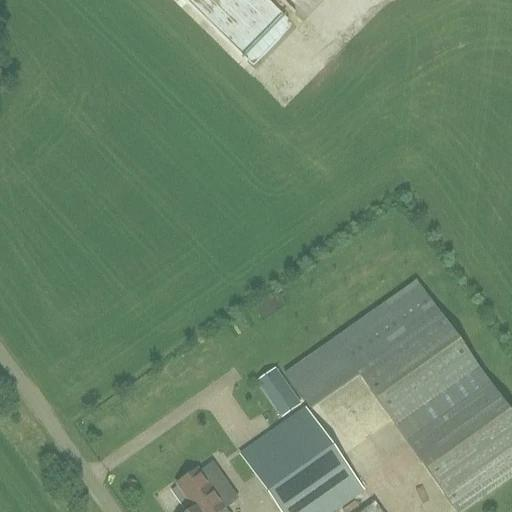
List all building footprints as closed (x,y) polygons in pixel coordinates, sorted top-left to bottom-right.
[(282,0),(301,18),(318,0),(282,0)] [(309,411),(359,376),(456,511),(463,511),(511,477),(511,417),(416,283),(285,377),(309,411)] [(299,406),(274,371),(257,383),(281,418),(299,406)] [(280,511),(381,511),(366,490),(362,492),(305,410),(241,456),(280,511)] [(223,511),(239,501),(210,461),(176,485),(194,510),(190,511),(223,511)]
